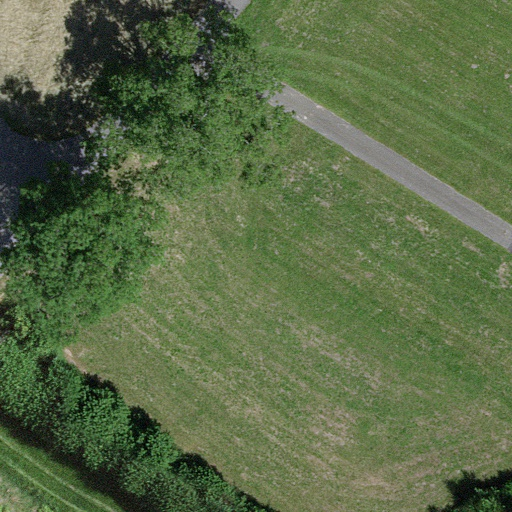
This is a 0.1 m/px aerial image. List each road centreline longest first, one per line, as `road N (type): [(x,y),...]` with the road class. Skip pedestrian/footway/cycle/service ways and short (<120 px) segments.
road 1 (track): [(511,236),(194,46)]
road 2 (residential): [(24,237),(236,0)]
